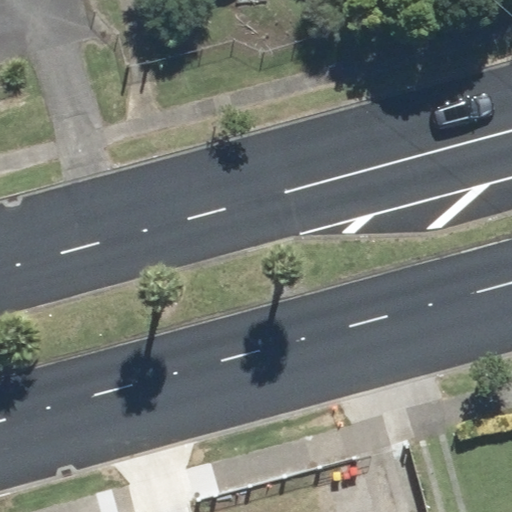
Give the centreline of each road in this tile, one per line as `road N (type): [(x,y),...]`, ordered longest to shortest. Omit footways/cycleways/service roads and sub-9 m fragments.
road 1 (primary): [(511,284),(0,424)]
road 2 (primary): [(0,271),(511,132)]
